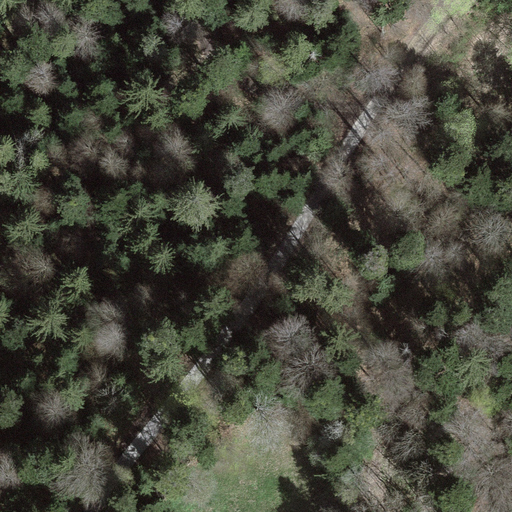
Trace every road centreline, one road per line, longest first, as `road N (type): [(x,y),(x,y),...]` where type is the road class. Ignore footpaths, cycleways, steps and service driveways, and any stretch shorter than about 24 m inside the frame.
road 1 (unclassified): [(466,0),(364,114),(267,275),(94,511)]
road 2 (track): [(173,0),(214,57),(257,89),(307,108),(364,114)]
